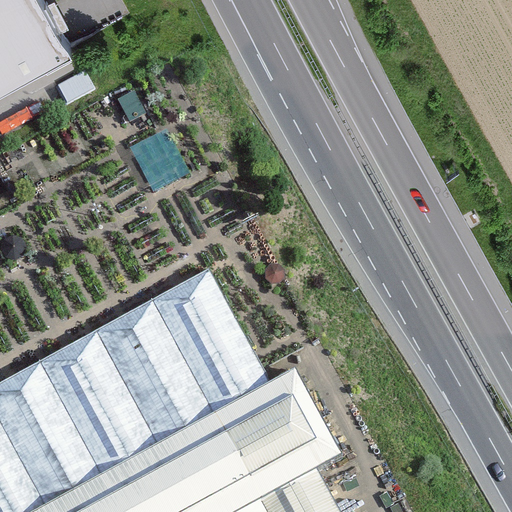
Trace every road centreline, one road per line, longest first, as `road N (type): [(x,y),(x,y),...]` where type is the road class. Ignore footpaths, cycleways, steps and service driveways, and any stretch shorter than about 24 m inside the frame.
road 1 (motorway): [(511,369),(309,0)]
road 2 (motorway): [(370,225),(511,478)]
road 3 (motorway): [(245,0),(370,225)]
road 4 (motorway): [(250,0),(370,225)]
